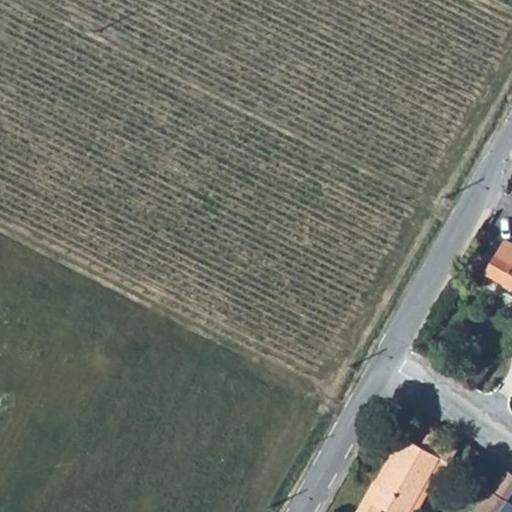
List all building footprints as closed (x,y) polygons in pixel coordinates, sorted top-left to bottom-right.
[(511,246),(503,242),(486,273),(511,288),(511,246)] [(412,511),(442,458),(423,447),(401,435),(393,450),(401,454),(383,486),(375,482),(359,511),(383,511),(385,509),(391,511),(412,511)] [(430,436),(423,447),(442,458),(450,463),(457,451),(430,436)] [(511,473),(506,470),(492,490),(509,499),(511,494),(511,473)] [(492,490),(476,511),(499,511),(509,499),(492,490)] [(511,511),(511,500),(509,499),(499,511),(511,511)]
